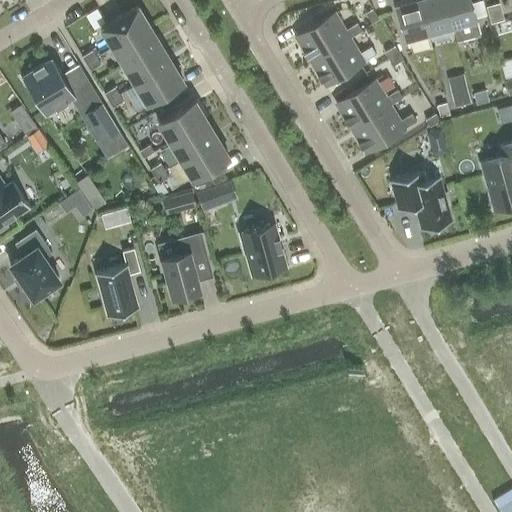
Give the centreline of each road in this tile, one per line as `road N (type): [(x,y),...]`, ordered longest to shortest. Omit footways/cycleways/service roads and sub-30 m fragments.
road 1 (residential): [(350,287),(175,0)]
road 2 (residential): [(350,287),(38,372)]
road 3 (residential): [(244,13),(399,274)]
road 4 (residential): [(488,511),(350,287)]
road 5 (residential): [(399,274),(511,466)]
road 6 (residential): [(38,372),(128,511)]
